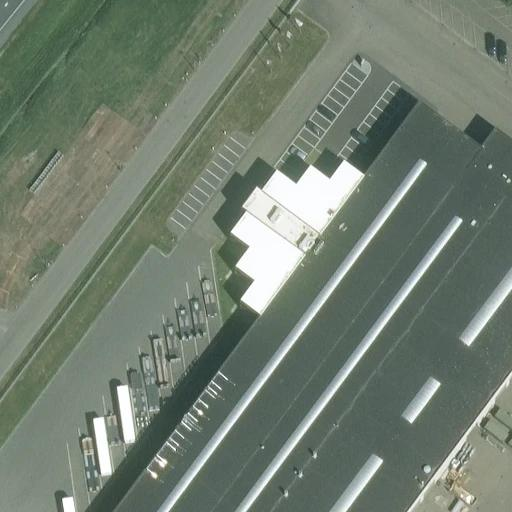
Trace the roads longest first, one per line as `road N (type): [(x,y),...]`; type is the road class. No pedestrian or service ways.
road 1 (unclassified): [(265,0),(13,336)]
road 2 (unknown): [(372,0),(511,97)]
